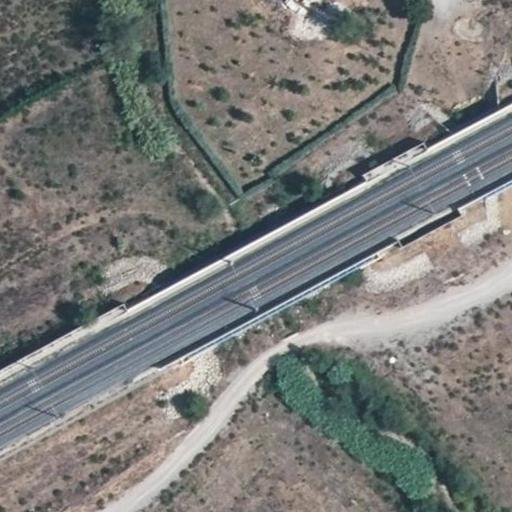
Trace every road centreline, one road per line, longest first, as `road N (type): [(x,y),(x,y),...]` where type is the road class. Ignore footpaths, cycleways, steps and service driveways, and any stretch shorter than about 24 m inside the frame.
road 1 (unclassified): [(511,273),(422,318),(282,354)]
road 2 (unclassified): [(120,511),(188,476),(251,383),(282,354)]
